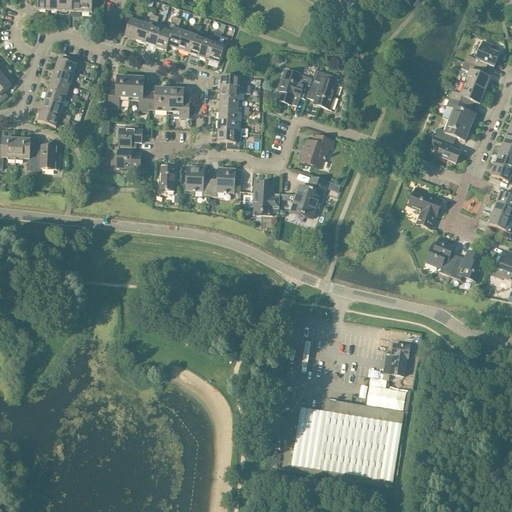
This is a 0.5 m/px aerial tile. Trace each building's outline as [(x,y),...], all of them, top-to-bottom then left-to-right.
[(48,12),(49,0),(37,0),(37,11),(48,12)] [(59,13),(60,0),(49,0),(48,12),(59,13)] [(71,13),(71,0),(60,0),(59,13),(71,13)] [(81,14),(81,0),(71,0),(71,13),(81,14)] [(99,0),(81,0),(81,14),(92,15),(92,5),(99,6),(99,0)] [(135,42),(141,24),(132,21),(133,16),(126,14),(122,27),(128,29),(125,39),(135,42)] [(168,48),(172,34),(173,30),(175,26),(177,20),(173,18),(170,28),(163,26),(162,31),(156,49),(167,53),(168,49),(168,48)] [(146,46),(152,27),(141,24),(135,42),(146,46)] [(198,59),(204,40),(205,36),(199,34),(201,28),(198,26),(195,33),(194,37),(188,55),(198,59)] [(156,49),(162,31),(152,27),(146,46),(156,49)] [(178,52),(184,33),(173,30),(172,34),(168,48),(168,49),(178,52)] [(188,55),(194,37),(184,33),(178,52),(188,55)] [(219,66),(228,41),(221,39),(222,35),(218,33),(216,40),(215,44),(209,62),(219,66)] [(209,62),(215,44),(204,40),(198,59),(209,62)] [(494,69),(499,56),(490,52),(492,46),(483,43),(476,61),(467,57),(464,63),(483,70),(485,65),(494,69)] [(58,61),(55,71),(73,78),(77,79),(83,81),(85,78),(78,75),(80,69),(80,68),(82,62),(69,58),(68,64),(58,61)] [(490,80),(481,76),(483,70),(464,63),(461,71),(469,74),(464,85),(485,93),(490,80)] [(70,88),(73,78),(55,71),(51,82),(70,88)] [(330,112),(338,86),(330,83),(332,78),(315,72),(310,88),(306,100),(314,103),(313,106),(330,112)] [(305,102),(306,100),(310,88),(304,86),(304,87),(299,85),(301,78),(285,73),(278,93),(281,94),(278,103),(291,108),(292,107),(297,109),(300,100),(305,102)] [(129,103),(131,79),(117,78),(117,90),(110,89),(108,110),(119,110),(119,104),(121,102),(129,103)] [(4,94),(11,87),(4,79),(0,81),(0,105),(8,98),(4,94)] [(148,114),(150,94),(143,93),(144,80),(131,79),(129,103),(138,103),(139,105),(139,113),(148,114)] [(239,87),(240,80),(221,79),(220,90),(250,92),(250,88),(239,87)] [(67,98),(70,88),(51,82),(48,92),(67,98)] [(479,106),(485,93),(464,85),(460,96),(453,93),(450,100),(468,107),(470,102),(479,106)] [(168,113),(169,91),(155,90),(155,94),(150,94),(148,114),(149,114),(149,111),(154,111),(154,112),(168,113)] [(239,102),(239,95),(250,96),(250,92),(220,90),(219,101),(239,102)] [(188,120),(189,102),(183,102),(184,92),(169,91),(168,113),(180,114),(179,120),(188,120)] [(63,108),(67,98),(48,92),(45,102),(63,108)] [(475,117),(466,113),(468,107),(450,100),(442,119),(450,122),(468,129),(470,130),(475,117)] [(238,113),(239,102),(219,101),(219,112),(238,113)] [(60,119),(63,108),(45,102),(41,112),(60,119)] [(56,129),(60,119),(41,112),(38,123),(56,129)] [(237,123),(238,113),(219,112),(218,122),(237,123)] [(237,134),(237,123),(218,122),(217,133),(237,134)] [(465,136),(468,129),(450,122),(445,133),(438,130),(435,137),(453,145),(456,139),(465,143),(467,137),(465,136)] [(120,131),(118,149),(129,150),(132,150),(132,144),(142,145),(142,132),(137,132),(138,127),(131,126),(130,132),(120,131)] [(239,151),(240,138),(247,139),(247,135),(241,135),(237,134),(217,133),(217,144),(227,145),(226,151),(239,151)] [(511,137),(507,135),(503,146),(511,149),(511,137)] [(460,154),(451,150),(453,145),(435,137),(431,146),(441,149),(437,158),(456,165),(460,154)] [(325,159),(328,150),(331,151),(333,143),(316,138),(314,145),(307,143),(300,164),(321,171),(324,162),(325,162),(326,160),(325,159)] [(15,160),(17,141),(3,140),(2,150),(0,150),(0,171),(3,171),(4,160),(15,160)] [(35,173),(36,153),(30,152),(31,142),(17,141),(15,160),(28,161),(27,173),(35,173)] [(511,160),(511,149),(503,146),(499,156),(511,160)] [(59,172),(60,159),(56,159),(56,149),(42,148),(42,153),(36,153),(35,173),(41,174),(41,171),(59,172)] [(140,171),(141,157),(129,156),(129,150),(118,149),(112,149),(112,157),(118,158),(117,169),(140,171)] [(511,160),(499,156),(495,166),(511,172),(511,160)] [(508,184),(511,174),(511,172),(495,166),(491,177),(508,184)] [(177,184),(177,177),(175,177),(175,168),(161,167),(161,178),(158,178),(158,186),(160,186),(160,190),(166,191),(166,193),(168,193),(174,193),(174,184),(177,184)] [(209,198),(210,183),(203,182),(204,169),(187,168),(186,192),(193,193),(195,194),(195,193),(202,193),(202,198),(209,198)] [(234,195),(235,171),(219,170),(218,183),(210,183),(209,198),(217,199),(218,194),(224,195),(226,195),(227,195),(234,195)] [(312,221),(320,196),(323,197),(327,185),(312,180),(308,192),(299,189),(291,214),(292,214),(292,213),(302,216),(302,217),(305,218),(305,217),(311,219),(311,220),(312,221)] [(278,216),(279,196),(274,196),(274,186),(254,184),(254,194),(240,193),(239,207),(242,207),(242,208),(253,208),(252,216),(272,218),(272,215),(278,216)] [(430,230),(441,203),(423,196),(424,194),(424,195),(425,194),(416,190),(410,207),(423,212),(418,225),(430,230)] [(511,210),(511,194),(511,198),(501,194),(497,205),(511,210)] [(511,210),(497,205),(493,215),(510,222),(511,216),(511,210)] [(506,232),(510,222),(493,215),(489,226),(498,230),(496,235),(509,240),(511,234),(506,232)] [(457,260),(450,258),(454,247),(438,241),(435,249),(432,247),(426,263),(441,270),(440,274),(450,278),(457,260)] [(511,253),(506,251),(502,261),(500,260),(493,277),(502,280),(502,279),(510,282),(511,283),(511,282),(511,253)] [(477,284),(484,268),(480,266),(483,259),(468,253),(464,263),(457,260),(450,278),(460,282),(462,278),(477,284)] [(403,379),(406,360),(407,361),(409,348),(393,346),(391,358),(393,358),(390,377),(403,379)] [(392,484),(401,426),(323,413),(300,410),(290,467),(392,484)]
